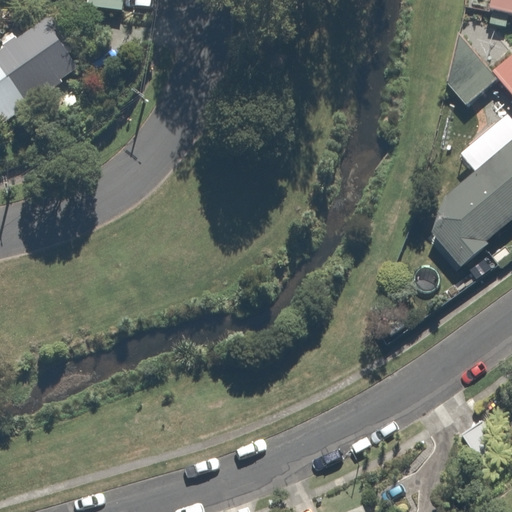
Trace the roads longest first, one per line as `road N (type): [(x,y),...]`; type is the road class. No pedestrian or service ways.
road 1 (residential): [(129,511),(309,450),(402,403),(511,322)]
road 2 (residential): [(0,233),(84,206),(153,156),(199,64),(211,0)]
